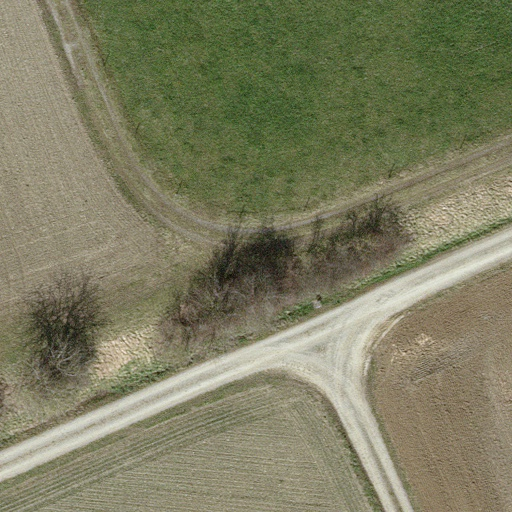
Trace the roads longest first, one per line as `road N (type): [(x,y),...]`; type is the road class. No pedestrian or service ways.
road 1 (track): [(511,162),(418,203),(261,253),(190,236),(123,160),(65,0)]
road 2 (track): [(511,255),(0,458)]
road 3 (track): [(315,330),(396,511)]
